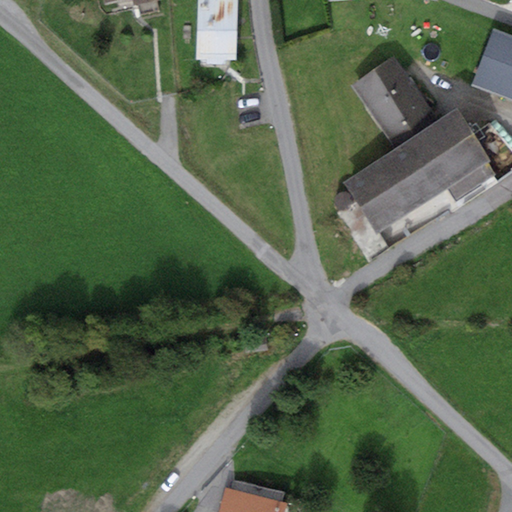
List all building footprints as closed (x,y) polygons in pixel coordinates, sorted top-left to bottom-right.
[(233,0),(201,0),(201,9),(203,9),(201,54),(211,54),(210,61),(223,61),(223,54),(232,55),(233,0)] [(511,40),(496,35),(478,82),(511,94),(511,40)] [(400,74),(391,62),(357,85),(368,107),(384,128),(385,128),(403,152),(438,130),(428,115),(429,112),(423,103),(420,105),(415,99),(417,97),(402,73),(400,74)] [(403,152),(350,186),(356,195),(377,229),(450,183),(457,195),(492,173),(457,118),(438,130),(403,152)] [(346,193),(343,193),(340,193),(338,195),(336,197),(335,200),(336,203),(337,206),(339,208),(341,209),(344,210),(347,209),(350,207),(352,205),(352,202),(352,199),(351,197),(351,196),(349,194),(346,193)] [(377,229),(356,195),(351,197),(352,199),(352,202),(352,205),(350,207),(347,209),(344,210),(341,209),(338,212),(369,260),(390,248),(377,229)] [(264,337),(247,337),(247,349),(265,348),(264,337)] [(256,484),(234,479),(225,511),(279,511),(285,492),(262,486),(258,503),(252,501),(256,484)]
